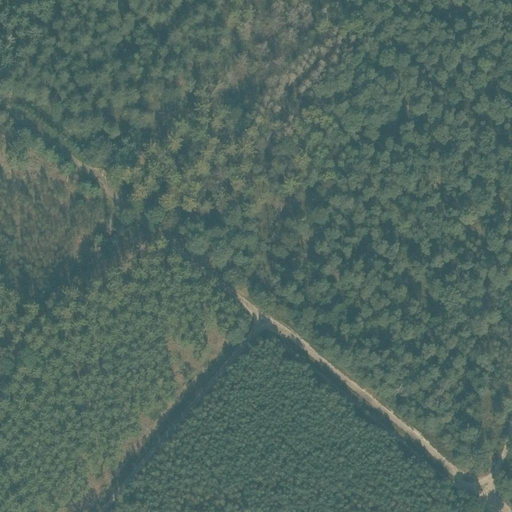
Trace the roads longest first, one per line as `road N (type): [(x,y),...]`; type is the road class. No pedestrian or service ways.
road 1 (track): [(0,104),(239,298)]
road 2 (track): [(428,83),(239,298)]
road 3 (track): [(262,321),(486,499)]
road 4 (track): [(262,321),(102,511)]
